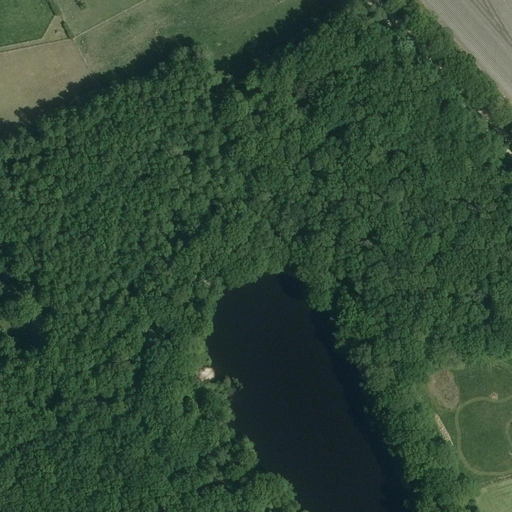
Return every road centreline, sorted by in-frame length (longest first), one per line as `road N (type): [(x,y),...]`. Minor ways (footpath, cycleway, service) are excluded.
road 1 (track): [(314,271),(338,244),(362,0)]
road 2 (track): [(145,376),(198,286),(224,265),(266,254),(330,279)]
road 3 (track): [(511,145),(376,0)]
road 4 (track): [(0,459),(145,376)]
road 5 (track): [(90,402),(25,292)]
